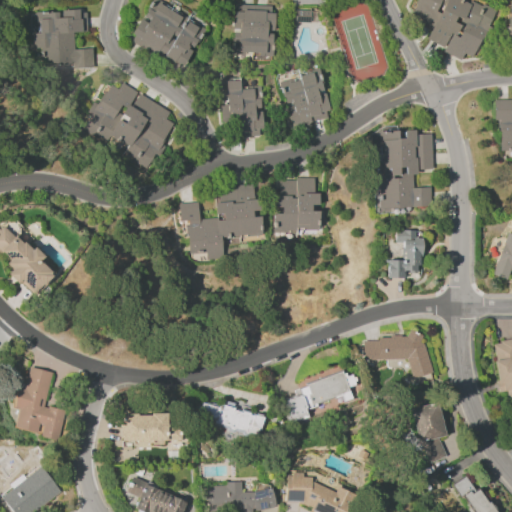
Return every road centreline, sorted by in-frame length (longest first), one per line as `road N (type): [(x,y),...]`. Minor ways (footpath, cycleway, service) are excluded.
road 1 (residential): [(511,308),(396,311),(230,370),(145,379),(58,352),(0,306)]
road 2 (residential): [(511,473),(480,423),(464,374),(462,186),(451,130),(432,92)]
road 3 (residential): [(511,77),(398,100),(303,155),(217,168)]
road 4 (residential): [(0,187),(46,183),(122,200),(217,168)]
road 5 (residential): [(115,0),(114,50),(192,110),(217,168)]
road 6 (residential): [(100,511),(86,462),(106,371)]
